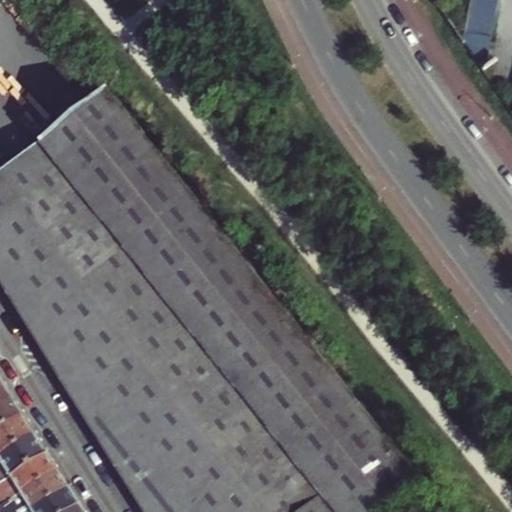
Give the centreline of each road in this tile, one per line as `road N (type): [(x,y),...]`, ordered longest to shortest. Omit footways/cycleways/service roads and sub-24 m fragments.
road 1 (primary): [(302,0),(360,106),(511,313)]
road 2 (primary): [(511,213),(367,0)]
road 3 (residential): [(112,511),(0,327)]
